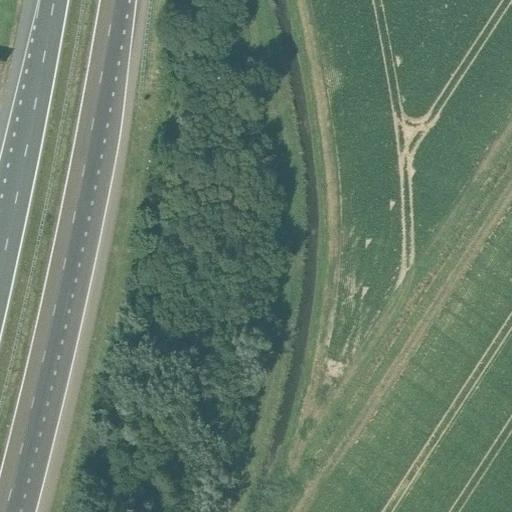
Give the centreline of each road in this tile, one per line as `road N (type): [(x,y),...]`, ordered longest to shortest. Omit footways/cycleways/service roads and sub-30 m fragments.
road 1 (motorway): [(6,511),(61,277),(111,0)]
road 2 (motorway): [(55,0),(0,278)]
